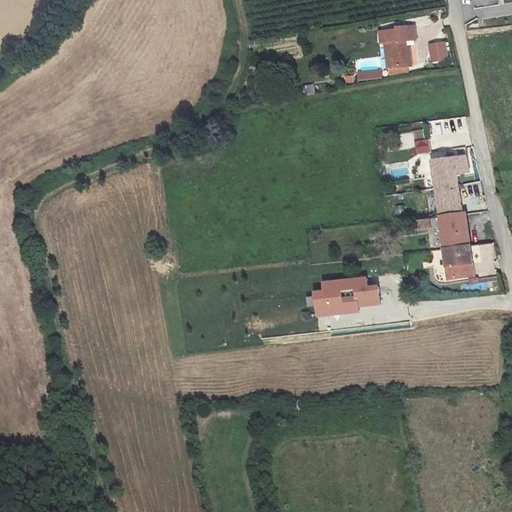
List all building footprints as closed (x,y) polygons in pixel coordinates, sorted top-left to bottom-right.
[(407,49),(406,41),(416,40),(415,27),(397,29),(398,31),(381,33),(382,44),(386,43),(388,68),(389,68),(408,66),(409,66),(407,49)] [(277,37),(278,55),(300,54),(299,36),(277,37)] [(450,60),(447,41),(429,44),(432,63),(450,60)] [(409,73),(408,66),(389,68),(390,75),(409,73)] [(384,79),(383,68),(357,70),(358,81),(384,79)] [(306,96),(316,94),(315,85),(304,87),(306,96)] [(414,140),(417,154),(432,151),(429,138),(414,140)] [(463,214),(458,174),(470,173),(467,157),(433,162),(440,218),(463,214)] [(382,169),(385,181),(392,179),(389,167),(382,169)] [(408,177),(407,167),(391,168),(392,178),(408,177)] [(444,249),(470,246),(467,214),(463,214),(440,218),(444,249)] [(429,220),(415,222),(417,231),(430,229),(429,220)] [(448,279),(474,275),(470,246),(444,249),(448,279)] [(326,292),(316,293),(318,319),(360,314),(359,308),(382,305),(380,287),(369,288),(368,279),(325,284),(326,292)]
